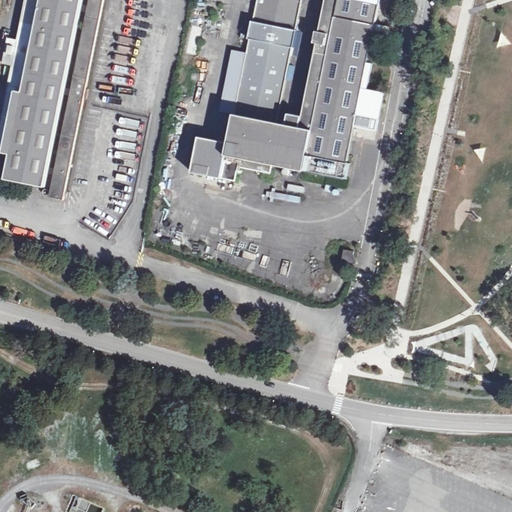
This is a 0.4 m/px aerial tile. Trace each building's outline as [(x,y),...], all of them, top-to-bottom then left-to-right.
[(46,0),(41,27),(26,24),(23,42),(37,45),(17,142),(2,139),(0,152),(14,154),(10,179),(49,187),(51,174),(53,168),(68,94),(69,89),(85,12),(86,7),(87,0),(46,0)] [(46,0),(31,0),(26,24),(41,27),(46,0)] [(58,176),(53,198),(67,200),(108,0),(94,0),(93,8),(91,13),(75,90),(74,96),(59,170),(58,176)] [(306,0),(262,0),(258,22),(256,21),(250,51),(253,51),(229,162),(242,165),(240,173),(262,178),(265,173),(272,174),(274,166),(286,169),(284,177),(292,179),(294,171),(346,181),(371,56),(374,54),(384,3),(370,0),(330,0),(324,31),(319,30),(319,35),(320,35),(318,46),(321,46),(310,100),(295,117),(292,116),(291,120),(286,126),(281,125),(293,60),(296,60),(302,30),(301,30),(306,0)] [(37,45),(23,42),(13,40),(8,64),(18,66),(2,139),(17,142),(37,45)] [(358,253),(347,250),(344,267),(349,268),(359,262),(360,259),(357,257),(358,253)]
